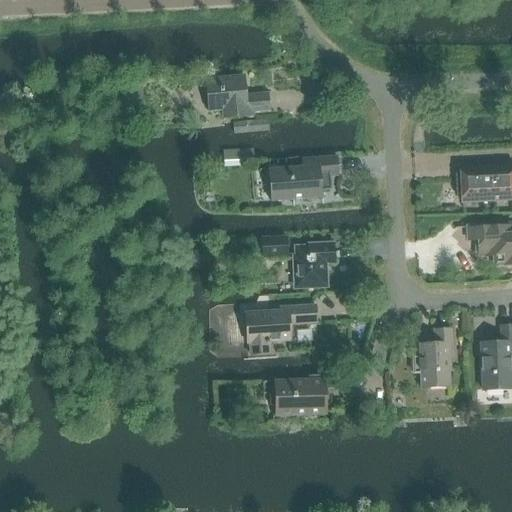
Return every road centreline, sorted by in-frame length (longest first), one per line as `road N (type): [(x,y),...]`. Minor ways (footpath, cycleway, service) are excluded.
road 1 (residential): [(397,304),(390,89)]
road 2 (residential): [(144,0),(0,6)]
road 3 (residential): [(390,89),(334,62),(286,0)]
road 4 (residential): [(390,89),(511,80)]
